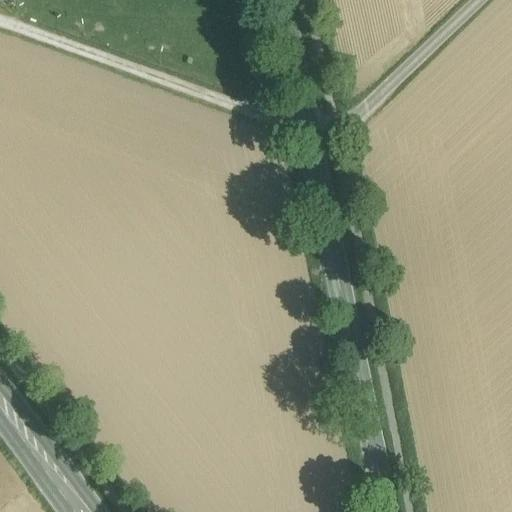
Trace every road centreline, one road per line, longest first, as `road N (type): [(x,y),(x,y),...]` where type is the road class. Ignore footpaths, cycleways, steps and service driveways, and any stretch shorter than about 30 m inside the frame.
road 1 (secondary): [(311,128),(386,511)]
road 2 (track): [(0,19),(287,128),(311,128)]
road 3 (unclassified): [(311,128),(354,115),(478,0)]
road 4 (secondary): [(81,511),(0,400)]
road 5 (secondary): [(284,0),(311,128)]
